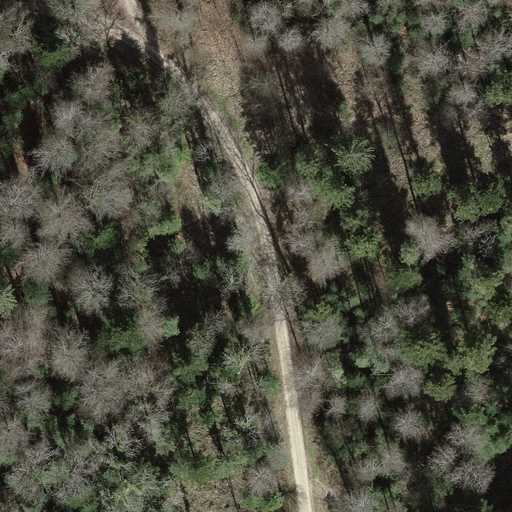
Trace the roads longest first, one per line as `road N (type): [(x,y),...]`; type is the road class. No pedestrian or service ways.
road 1 (track): [(303,511),(261,214),(202,104),(137,41),(129,0)]
road 2 (track): [(137,41),(51,8),(0,5)]
